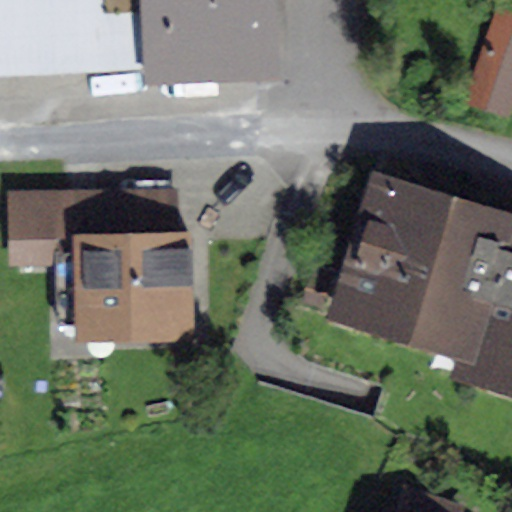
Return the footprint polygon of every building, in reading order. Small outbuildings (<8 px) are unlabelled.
[(0,0),(0,80),(154,72),(155,86),(287,79),(282,0),(0,0)] [(511,108),(511,23),(493,16),(456,103),(506,124),(511,108)] [(325,320),(471,362),(464,386),(511,399),(511,238),(508,237),(511,221),(511,214),(368,173),(325,320)] [(57,351),(196,347),(192,194),(9,199),(11,263),(54,262),(57,351)] [(454,511),(456,508),(405,491),(398,511),(454,511)]
